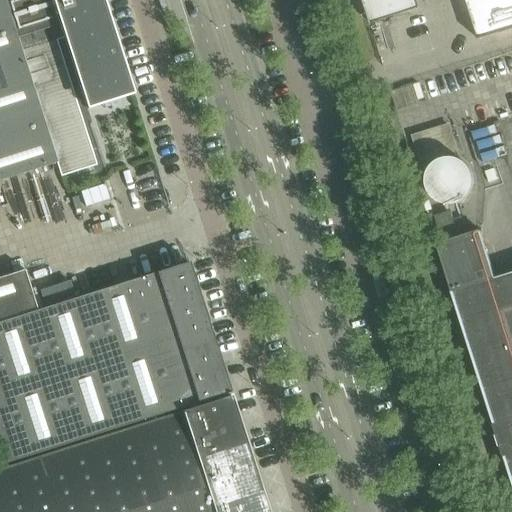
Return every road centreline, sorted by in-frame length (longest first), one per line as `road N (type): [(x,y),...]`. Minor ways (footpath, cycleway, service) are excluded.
road 1 (unclassified): [(443,511),(278,5),(267,0)]
road 2 (unclassified): [(131,0),(300,511)]
road 3 (secondary): [(394,511),(226,0)]
road 4 (secondary): [(194,0),(352,511)]
